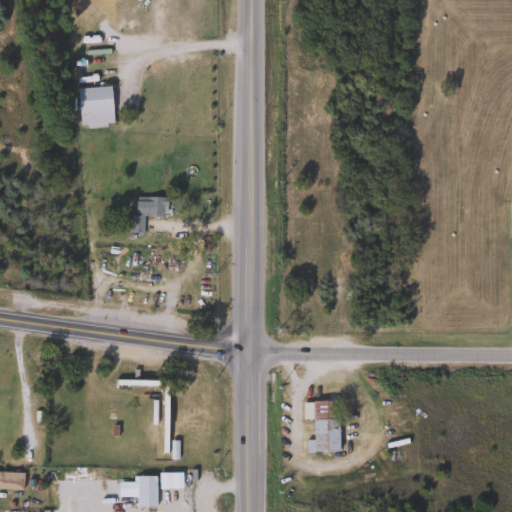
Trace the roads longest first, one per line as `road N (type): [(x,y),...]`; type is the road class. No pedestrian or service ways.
road 1 (secondary): [(247,511),(251,0)]
road 2 (residential): [(246,353),(511,353)]
road 3 (secondary): [(0,318),(246,353)]
